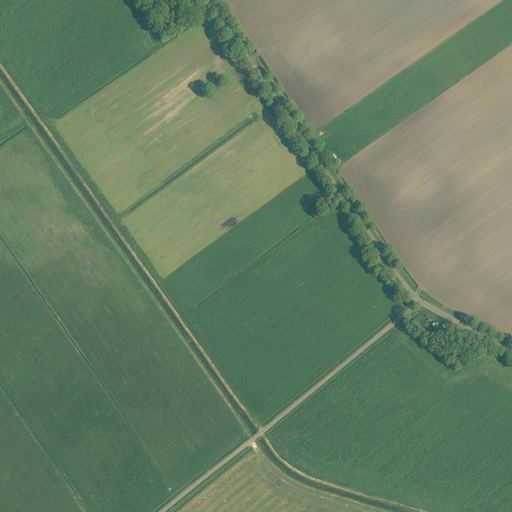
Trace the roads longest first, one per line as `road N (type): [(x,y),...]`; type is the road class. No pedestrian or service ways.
road 1 (track): [(379,511),(309,489),(268,463),(0,83)]
road 2 (unclassified): [(418,300),(207,0)]
road 3 (unclassified): [(161,511),(418,300)]
